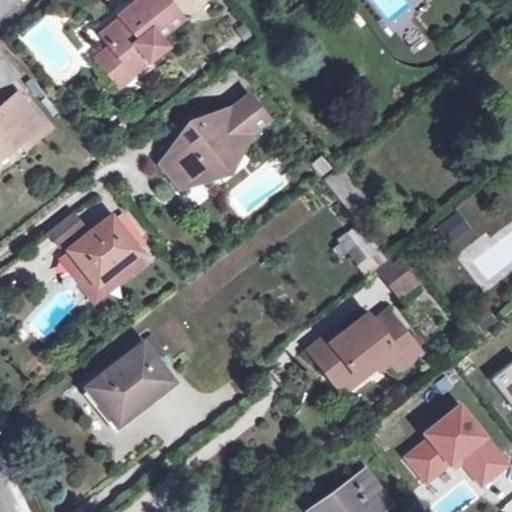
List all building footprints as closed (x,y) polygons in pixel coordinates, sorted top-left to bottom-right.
[(164,0),(138,0),(129,8),(136,15),(125,24),(120,17),(99,35),(110,48),(125,67),(140,54),(146,61),(164,46),(158,38),(180,20),(164,0)] [(136,15),(129,8),(119,16),(120,17),(125,24),(136,15)] [(125,67),(110,48),(93,62),(114,88),(131,74),(125,67)] [(140,54),(125,67),(131,74),(146,61),(140,54)] [(0,158),(17,144),(24,152),(45,134),(14,96),(0,107),(0,158)] [(220,113),(199,129),(185,126),(182,151),(173,150),(155,163),(176,190),(193,177),(211,182),(225,170),(220,164),(243,146),(240,141),(267,121),(247,98),(223,116),(220,113)] [(322,181),(358,226),(375,213),(339,167),(336,170),(322,181)] [(453,208),(433,223),(444,237),(464,222),(453,208)] [(110,218),(68,251),(95,285),(137,253),(135,251),(143,242),(120,213),(112,220),(110,218)] [(72,215),(48,234),(58,247),(82,229),(72,215)] [(385,261),(358,226),(336,242),(364,277),(385,261)] [(95,285),(68,251),(58,259),(93,304),(145,264),(137,253),(95,285)] [(398,297),(417,282),(396,256),(378,271),(398,297)] [(477,303),(465,312),(474,324),(485,315),(477,303)] [(370,361),(375,367),(376,369),(386,361),(396,373),(419,354),(386,312),(371,323),(365,314),(338,335),(328,344),(325,341),(307,353),(335,389),(370,361)] [(328,344),(338,335),(332,327),(303,348),(307,353),(325,341),(328,344)] [(154,354),(161,348),(153,337),(145,343),(154,354)] [(101,401),(99,403),(116,425),(170,381),(142,346),(90,387),(101,401)] [(370,361),(335,389),(340,394),(375,367),(370,361)] [(511,361),(489,380),(511,409),(511,361)] [(504,466),(457,406),(423,434),(427,439),(404,458),(423,483),(448,463),(452,468),(460,462),(479,486),(504,466)] [(378,511),(388,504),(364,471),(307,511),(378,511)]
